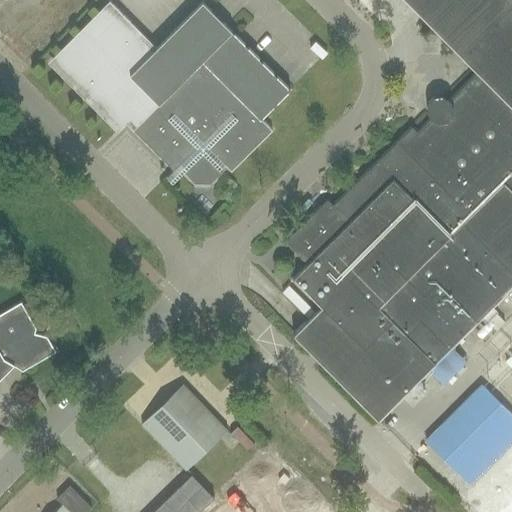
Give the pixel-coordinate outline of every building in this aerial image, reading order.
[(511,0),(405,0),(478,72),(450,99),(444,95),(435,97),(429,103),(428,111),(432,118),(421,128),(419,131),(413,126),(334,204),(329,198),(286,241),(308,264),(294,278),(322,306),(294,334),(380,420),(507,294),(511,298),(511,0)] [(204,2),(158,48),(111,1),(110,2),(114,6),(57,63),(121,127),(118,130),(119,131),(127,123),(175,171),(179,167),(196,184),(212,184),(228,167),(232,171),(273,130),(262,119),(292,90),(204,2)] [(24,371),(57,351),(48,336),(36,333),(37,328),(22,302),(0,315),(0,380),(15,365),(24,371)] [(187,470),(228,430),(184,384),(143,423),(187,470)] [(511,445),(511,415),(481,385),(425,440),(471,486),(511,445)] [(191,476),(154,511),(199,511),(214,498),(191,476)] [(87,511),(92,508),(70,486),(58,498),(63,504),(55,511),(87,511)]
